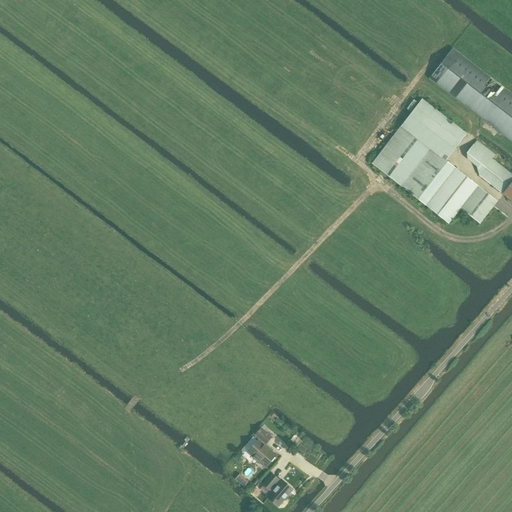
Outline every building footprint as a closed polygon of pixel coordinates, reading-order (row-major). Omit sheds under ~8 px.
[(511,140),(511,94),(452,48),(429,78),(511,140)] [(422,100),(401,126),(440,156),(442,153),(448,158),(467,134),(422,100)] [(478,186),(440,156),(401,126),(372,164),(449,223),(478,186)] [(511,174),(492,159),(479,175),(511,200),(511,174)] [(480,223),(497,201),(480,187),(462,209),(480,223)] [(266,444),(271,437),(261,428),(255,435),(256,436),(254,438),(258,441),(248,452),(266,467),(275,456),(263,445),(265,443),(266,444)] [(278,481),(279,480),(272,474),(263,485),(270,490),(271,489),(273,491),(267,498),(278,506),(292,490),(281,481),(280,482),(278,481)]
